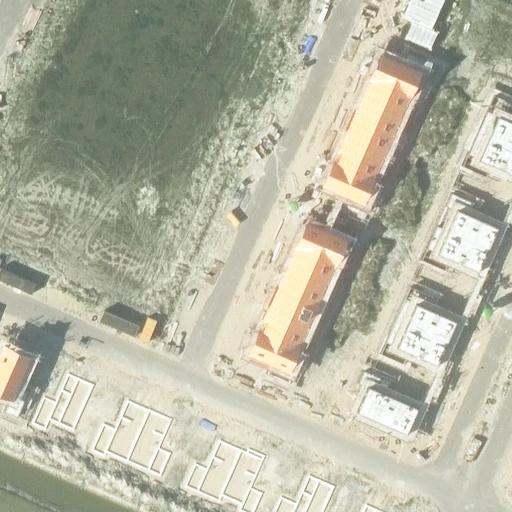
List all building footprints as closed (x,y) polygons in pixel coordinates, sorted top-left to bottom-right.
[(64,17),(64,18),(105,36),(105,35),(105,34),(116,8),(98,0),(72,0),(65,17),(64,17)] [(249,0),(248,0),(237,26),(276,43),(288,17),(249,0)] [(249,0),(288,17),(295,0),(249,0)] [(408,0),(400,17),(411,22),(404,39),(431,50),(438,32),(432,30),(445,0),(408,0)] [(237,26),(226,52),(265,70),(276,43),(237,26)] [(68,32),(46,80),(48,81),(48,80),(95,101),(115,54),(69,33),(68,32)] [(481,47),(473,65),(499,77),(507,58),(481,47)] [(226,52),(214,79),(253,96),(265,70),(226,52)] [(381,56),(371,79),(408,95),(408,96),(417,100),(427,77),(428,78),(434,65),(407,53),(402,65),(381,56)] [(371,78),(362,99),(399,116),(408,96),(408,95),(371,79),(371,78)] [(203,101),(203,102),(203,103),(212,106),(219,110),(227,113),(234,116),(243,120),(244,120),(244,119),(243,119),(253,96),(214,79),(204,101),(203,101)] [(33,89),(22,115),(61,132),(73,106),(74,107),(74,105),(33,87),(33,88),(33,89)] [(511,103),(494,96),(477,133),(511,148),(511,122),(510,121),(511,116),(511,103)] [(362,99),(353,120),(390,137),(390,136),(399,116),(362,99)] [(203,103),(198,114),(200,114),(207,117),(212,106),(203,103)] [(212,106),(207,117),(215,120),(219,110),(212,106)] [(442,109),(436,122),(446,126),(451,114),(442,109)] [(219,110),(215,120),(222,124),(227,113),(219,110)] [(227,113),(222,124),(229,127),(234,116),(227,113)] [(22,115),(9,145),(48,162),(61,132),(22,115)] [(234,116),(229,127),(237,130),(237,131),(238,131),(243,120),(234,116)] [(353,120),(344,141),(381,158),(380,158),(389,162),(399,140),(390,136),(390,137),(353,120)] [(194,125),(189,136),(197,140),(202,129),(194,126),(195,126),(194,125)] [(427,128),(422,141),(431,145),(437,132),(427,128)] [(202,129),(197,140),(205,143),(209,133),(202,129)] [(209,133),(205,143),(212,147),(217,136),(209,133)] [(511,148),(477,133),(462,167),(485,177),(491,165),(511,174),(511,148)] [(188,137),(178,160),(217,177),(227,155),(228,155),(229,154),(228,154),(219,150),(212,147),(205,143),(197,140),(189,136),(188,136),(187,137),(188,137)] [(217,136),(212,147),(219,150),(224,139),(217,136)] [(224,139),(219,150),(228,154),(233,142),(232,142),(224,139)] [(344,141),(334,162),(371,179),(372,177),(380,158),(381,158),(344,141)] [(9,145),(0,164),(0,172),(37,188),(48,162),(9,145)] [(414,159),(409,170),(418,174),(423,163),(414,159)] [(178,160),(166,186),(206,204),(217,177),(178,160)] [(334,162),(324,185),(345,194),(340,206),(363,216),(368,204),(370,205),(381,181),(372,177),(371,179),(334,162)] [(409,170),(404,181),(414,185),(418,174),(409,170)] [(0,172),(0,199),(26,211),(37,188),(0,172)] [(166,186),(156,209),(196,227),(206,204),(166,186)] [(437,226),(436,227),(488,250),(498,228),(469,215),(474,203),(451,193),(445,206),(451,209),(443,228),(437,226)] [(0,199),(0,236),(26,248),(30,239),(17,233),(26,211),(0,199)] [(156,209),(145,236),(184,253),(196,227),(156,209)] [(30,239),(26,248),(38,253),(36,259),(37,259),(37,258),(66,271),(84,232),(54,219),(55,218),(53,218),(42,244),(30,239)] [(307,224),(297,247),(334,263),(335,263),(344,242),(351,244),(356,231),(333,221),(328,233),(307,224)] [(436,227),(421,260),(444,271),(450,259),(478,272),(488,250),(436,227)] [(84,232),(66,271),(93,283),(92,284),(93,284),(96,279),(109,285),(113,275),(100,270),(111,243),(110,243),(110,244),(84,232)] [(145,236),(134,259),(174,276),(184,253),(145,236)] [(297,247),(288,268),(325,284),(325,283),(334,263),(297,247)] [(113,275),(109,285),(160,307),(174,276),(134,259),(125,281),(113,275)] [(288,268),(279,289),(325,309),(334,287),(325,283),(325,284),(288,268)] [(358,286),(353,296),(363,301),(367,290),(358,286)] [(410,287),(395,321),(447,343),(456,321),(428,309),(433,297),(410,287)] [(279,289),(270,309),(307,326),(306,327),(315,331),(325,309),(279,289)] [(353,296),(348,307),(358,312),(363,301),(353,296)] [(270,309),(260,330),(297,347),(306,327),(307,326),(270,309)] [(395,321),(380,354),(403,364),(408,353),(437,365),(447,343),(395,321)] [(340,326),(335,338),(344,342),(350,330),(340,326)] [(260,330),(250,353),(271,362),(266,374),(289,384),(295,371),(288,368),(298,347),(297,347),(260,330)] [(4,346),(0,355),(0,399),(8,403),(4,412),(17,418),(29,391),(17,386),(30,358),(4,346)] [(336,349),(331,362),(341,366),(346,353),(336,349)] [(367,388),(357,412),(407,434),(418,408),(385,394),(390,382),(364,371),(358,384),(367,388)] [(44,398),(32,425),(45,430),(49,421),(74,432),(94,386),(68,375),(55,403),(44,398)] [(103,425),(91,451),(104,457),(106,453),(127,462),(150,410),(149,410),(148,410),(127,401),(115,430),(103,425)] [(150,410),(127,462),(160,477),(171,454),(159,449),(172,420),(150,410)] [(195,465),(185,488),(219,503),(222,497),(221,497),(241,451),(219,441),(207,470),(195,465)] [(241,451),(221,497),(222,497),(242,506),(239,511),(240,511),(254,511),(262,494),(251,489),(265,457),(248,450),(247,453),(241,451)] [(281,498),(274,511),(323,511),(334,487),(309,476),(296,505),(281,498)]
